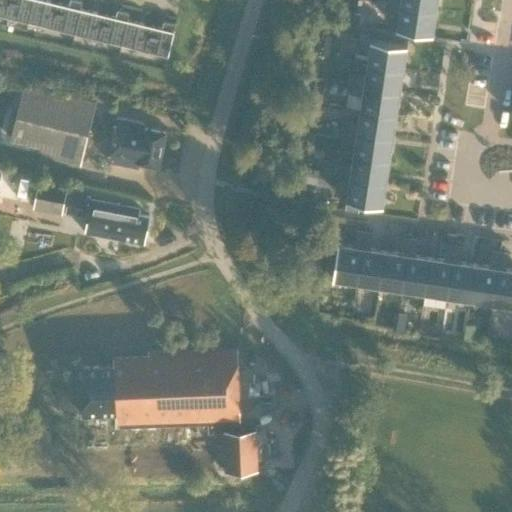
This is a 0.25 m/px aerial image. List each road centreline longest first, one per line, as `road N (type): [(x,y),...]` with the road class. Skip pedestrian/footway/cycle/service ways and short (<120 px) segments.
road 1 (residential): [(285,511),(317,440),(318,403),(247,302),(202,207),(203,171),(253,0)]
road 2 (residential): [(511,194),(463,186),(469,149),(489,140),(509,16)]
